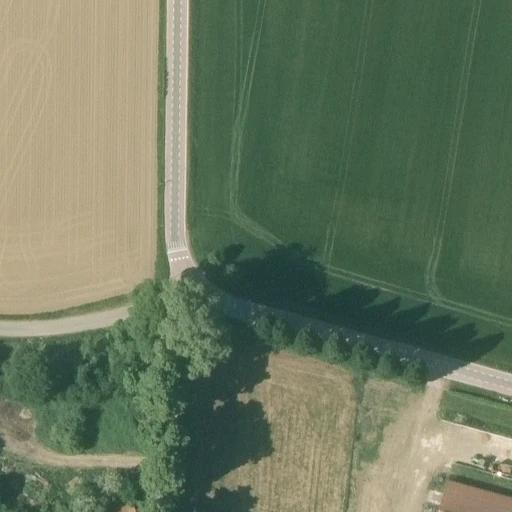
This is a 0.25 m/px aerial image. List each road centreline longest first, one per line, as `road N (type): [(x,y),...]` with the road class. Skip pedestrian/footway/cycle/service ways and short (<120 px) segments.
road 1 (residential): [(511,389),(234,311),(189,290)]
road 2 (residential): [(189,290),(185,0)]
road 3 (unclassified): [(189,290),(131,326),(41,336),(0,328)]
road 4 (track): [(0,440),(64,462),(133,462),(169,451)]
